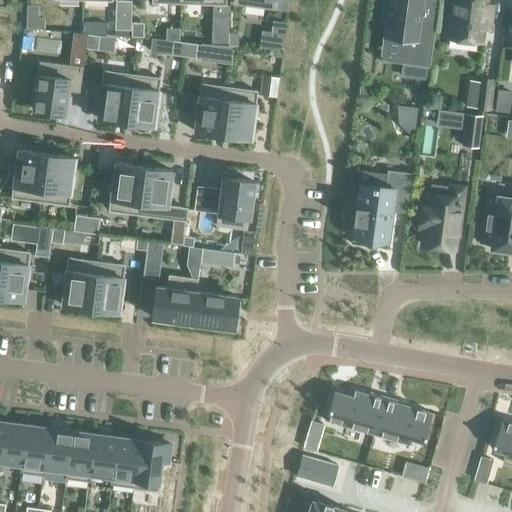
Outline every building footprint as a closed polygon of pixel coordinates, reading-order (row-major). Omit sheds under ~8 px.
[(116,0),(115,28),(129,29),(130,1),(116,0)] [(232,0),(232,3),(276,9),(276,0),(232,0)] [(429,67),(435,23),(420,20),(422,0),(386,0),(386,2),(383,2),(381,21),(384,21),(382,37),(405,40),(402,63),(429,67)] [(448,16),(446,37),(480,41),(482,27),(487,28),(489,13),(485,12),(486,5),(484,4),(484,0),(450,0),(449,8),(452,8),(451,16),(448,16)] [(284,47),(286,20),(273,19),(272,30),(261,29),(260,45),(284,47)] [(70,31),(80,32),(81,22),(71,21),(70,31)] [(91,23),(81,22),(80,32),(90,33),(91,23)] [(178,40),(179,30),(169,29),(168,39),(178,40)] [(86,43),(86,33),(76,32),(76,42),(86,43)] [(96,34),(86,33),(86,43),(95,44),(96,34)] [(237,45),(238,35),(228,34),(227,44),(237,45)] [(174,40),(173,50),(183,51),(184,41),(174,40)] [(194,42),(184,41),(183,51),(193,52),(194,42)] [(242,56),(243,46),(233,46),(232,56),(242,56)] [(82,67),(38,61),(32,110),(63,114),(66,90),(78,91),(82,67)] [(202,80),(223,83),(224,72),(204,69),(202,80)] [(123,124),(129,73),(102,70),(97,116),(115,118),(114,123),(123,124)] [(129,73),(123,124),(132,125),(133,120),(153,122),(157,76),(129,73)] [(475,107),(488,109),(492,79),(479,77),(479,81),(475,107)] [(220,137),(227,86),(199,83),(193,129),(211,131),(210,136),(220,137)] [(372,85),(358,84),(357,93),(371,95),(372,85)] [(254,89),(227,86),(220,137),(229,138),(229,133),(249,136),(254,89)] [(510,91),(496,89),(493,110),(507,112),(510,91)] [(415,131),(416,105),(398,105),(397,130),(415,131)] [(481,115),(465,113),(461,144),(477,146),(481,115)] [(38,200),(45,149),(36,148),(36,153),(16,151),(11,197),(38,200)] [(45,149),(38,200),(66,204),(72,157),(54,155),(55,150),(45,149)] [(109,180),(108,191),(110,192),(108,210),(136,213),(143,165),(142,165),(142,166),(134,165),(134,164),(133,164),(133,165),(114,162),(112,180),(109,180)] [(143,165),(136,213),(185,220),(186,208),(166,205),(167,199),(169,200),(171,188),(168,188),(171,170),(152,167),(152,166),(151,166),(151,167),(143,166),(143,165)] [(353,222),(350,243),(386,248),(391,210),(407,212),(412,172),(386,169),(384,187),(374,186),(375,185),(371,184),(370,185),(358,183),(355,204),(353,204),(351,222),(353,222)] [(207,187),(202,223),(246,229),(252,180),(221,176),(219,188),(207,187)] [(423,230),(422,244),(452,248),(458,204),(462,205),(464,186),(449,184),(448,196),(428,193),(426,208),(422,207),(419,229),(423,230)] [(511,197),(497,196),(496,201),(486,199),(481,241),(491,243),(490,247),(511,250),(511,197)] [(75,214),(72,230),(84,232),(86,216),(75,214)] [(86,216),(84,232),(96,233),(98,218),(86,216)] [(39,227),(35,255),(47,256),(51,228),(39,227)] [(61,229),(51,228),(50,238),(60,239),(61,229)] [(183,235),(181,245),(192,246),(193,237),(183,235)] [(136,239),(135,248),(145,249),(146,240),(136,239)] [(147,240),(142,276),(158,278),(162,242),(147,240)] [(27,250),(0,247),(0,298),(2,299),(2,294),(22,296),(27,250)] [(229,251),(201,247),(199,262),(227,265),(229,251)] [(89,312),(96,261),(68,258),(62,304),(80,306),(79,311),(89,312)] [(96,261),(89,312),(98,313),(98,308),(118,310),(123,264),(96,261)] [(152,306),(151,316),(187,321),(187,322),(191,323),(196,291),(197,279),(168,275),(166,287),(155,285),(154,296),(153,296),(154,297),(153,305),(152,305),(152,306)] [(196,291),(191,323),(195,324),(195,322),(232,327),(233,317),(234,317),(234,316),(233,316),(234,307),(235,307),(234,306),(236,296),(196,291)] [(372,433),(382,398),(353,389),(351,394),(333,389),(324,419),(372,433)] [(382,398),(372,433),(408,444),(410,438),(422,441),(430,412),(382,398)] [(511,421),(503,419),(495,448),(506,452),(503,462),(511,464),(511,421)] [(3,421),(0,445),(0,460),(20,463),(18,471),(20,471),(26,424),(13,422),(12,422),(8,422),(8,421),(7,421),(3,421)] [(26,424),(20,471),(42,474),(48,427),(45,426),(44,426),(40,426),(40,425),(39,425),(39,426),(26,424)] [(48,427),(42,474),(42,478),(64,481),(65,477),(71,430),(58,428),(57,428),(53,428),(53,427),(52,427),(48,427)] [(71,430),(65,477),(87,480),(94,433),(90,433),(90,432),(89,432),(85,432),(85,431),(84,431),(84,432),(71,430)] [(94,433),(87,480),(88,481),(89,473),(110,475),(109,483),(110,483),(116,436),(103,434),(102,434),(98,434),(98,433),(97,433),(97,434),(94,433)] [(116,436),(110,483),(132,486),(139,439),(135,439),(135,438),(134,438),(130,438),(130,437),(129,437),(129,438),(116,436)] [(316,442),(305,438),(302,446),(314,450),(316,442)] [(139,439),(132,486),(156,490),(160,461),(167,462),(169,443),(149,440),(148,440),(143,440),(143,439),(143,440),(139,439)] [(315,458),(301,454),(297,464),(312,469),(315,458)] [(315,458),(312,469),(325,472),(328,462),(315,458)] [(325,472),(322,483),(331,485),(337,465),(328,462),(325,472)] [(309,479),(312,469),(297,464),(294,475),(309,479)] [(424,482),(427,470),(419,468),(416,480),(424,482)] [(322,483),(325,472),(312,469),(309,479),(322,483)] [(164,508),(171,509),(175,483),(174,482),(162,481),(160,496),(159,507),(164,508)] [(342,511),(343,507),(310,498),(305,511),(342,511)]
